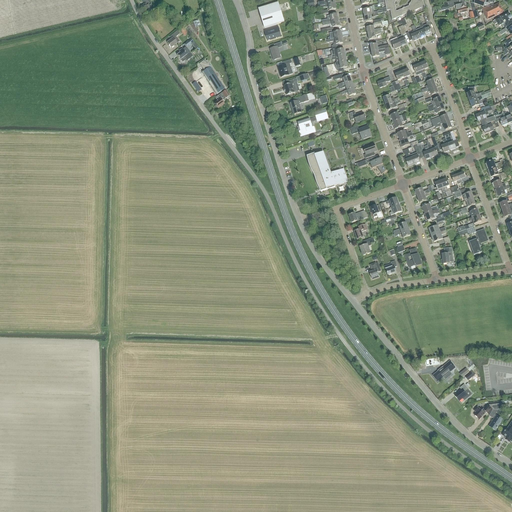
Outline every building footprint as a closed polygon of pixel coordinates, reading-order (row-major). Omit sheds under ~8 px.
[(148,17),(155,13),(150,4),(151,4),(148,0),(143,0),(143,1),(145,4),(141,7),(145,14),(145,13),(148,17)] [(411,15),(416,14),(414,11),(419,9),(417,3),(412,0),(408,7),(411,15)] [(411,0),(412,0),(417,3),(419,9),(425,7),(421,0),(411,0)] [(465,3),(465,1),(455,4),(448,5),(449,9),(454,8),(454,7),(455,6),(456,9),(466,7),(466,5),(466,4),(465,3)] [(278,3),(258,9),(260,14),(264,28),(265,28),(276,25),(284,22),(281,12),(279,5),(278,3)] [(396,12),(395,7),(394,3),(385,5),(386,9),(386,11),(390,10),(392,20),(397,18),(396,12)] [(487,20),(504,12),(499,3),(494,6),(493,5),(481,9),(487,20)] [(408,7),(396,12),(397,18),(405,14),(407,18),(411,15),(408,7)] [(461,14),(469,12),(467,7),(457,9),(458,14),(457,14),(457,15),(458,18),(459,22),(463,21),(462,16),(461,17),(461,14)] [(493,22),(495,25),(497,24),(499,26),(503,24),(506,28),(504,28),(502,30),(511,23),(511,17),(509,12),(493,22)] [(330,16),(331,20),(328,20),(328,19),(322,20),(322,23),(338,20),(337,14),(330,16)] [(378,16),(377,14),(364,16),(365,22),(372,21),(372,17),(375,17),(374,16),(378,16)] [(427,26),(427,24),(423,26),(424,27),(422,28),(423,30),(426,37),(432,34),(429,28),(429,26),(427,26)] [(511,35),(511,33),(511,24),(506,28),(498,32),(500,35),(507,30),(511,35)] [(398,38),(397,39),(398,41),(401,47),(407,45),(403,35),(406,34),(403,26),(398,28),(401,36),(398,37),(398,38)] [(413,42),(420,39),(416,30),(414,26),(411,27),(412,29),(413,32),(412,32),(411,33),(411,34),(411,35),(407,37),(409,41),(413,40),(413,42)] [(278,27),(264,31),(269,30),(270,34),(266,35),(267,40),(267,41),(281,36),(277,37),(275,32),(279,31),(278,27)] [(423,30),(422,28),(421,28),(416,30),(420,39),(426,37),(423,30)] [(171,48),(177,43),(174,40),(177,38),(176,37),(180,34),(177,31),(169,37),(171,39),(167,43),(171,48)] [(328,38),(328,40),(341,37),(340,31),(333,33),(334,37),(328,38)] [(369,40),(376,39),(375,35),(378,35),(378,34),(381,33),(381,31),(368,34),(369,40)] [(343,43),(341,37),(328,40),(327,40),(327,43),(333,42),(334,45),(332,46),(332,48),(339,47),(339,44),(343,43)] [(191,43),(189,40),(183,45),(185,47),(182,50),(182,49),(179,52),(180,53),(177,55),(180,60),(182,62),(186,60),(187,61),(190,58),(190,57),(192,56),(189,52),(186,55),(184,52),(188,50),(186,48),(190,45),(195,50),(196,49),(198,48),(196,45),(193,41),(191,43)] [(401,47),(398,41),(392,44),(394,50),(401,47)] [(277,47),(281,46),(280,43),(274,45),(274,48),(270,49),(273,60),(281,58),(277,47)] [(333,52),(334,51),(335,55),(331,56),(332,58),(338,57),(345,55),(344,49),(340,50),(339,47),(332,48),(333,52)] [(379,56),(379,53),(385,52),(386,55),(390,54),(389,48),(384,49),(378,50),(371,52),(372,58),(379,56)] [(200,64),(199,64),(200,64),(204,71),(202,72),(216,94),(224,89),(210,67),(205,60),(200,64)] [(278,67),(281,77),(293,74),(290,64),(292,63),(291,60),(282,63),(283,66),(278,67)] [(346,61),(339,63),(340,69),(338,69),(338,72),(344,71),(344,68),(347,68),(346,61)] [(428,68),(425,62),(419,64),(423,73),(421,74),(422,76),(425,75),(424,73),(426,72),(425,69),(428,68)] [(416,73),(417,76),(421,74),(423,73),(419,64),(413,67),(416,73)] [(401,72),(404,78),(405,80),(403,81),(405,84),(407,82),(406,80),(408,80),(407,77),(410,76),(408,69),(401,72)] [(405,80),(404,78),(401,72),(395,75),(398,81),(402,79),(402,82),(403,81),(405,80)] [(308,74),(296,78),(297,79),(298,82),(309,78),(308,74)] [(339,87),(352,82),(349,76),(346,78),(345,74),(333,77),(334,80),(342,78),(344,82),(338,85),(339,87)] [(385,83),(387,82),(391,81),(389,77),(383,80),(383,81),(377,83),(379,89),(386,86),(385,83)] [(297,92),(294,83),(298,82),(297,79),(288,81),(289,85),(284,86),(286,95),(297,92)] [(426,83),(428,86),(425,87),(426,88),(426,90),(429,89),(435,86),(433,80),(426,83)] [(201,90),(196,82),(192,84),(198,93),(201,90)] [(354,88),(352,82),(345,85),(339,87),(340,89),(346,87),(347,90),(354,88)] [(429,89),(426,90),(426,88),(423,89),(425,92),(427,91),(428,93),(430,92),(431,95),(438,93),(435,86),(429,89)] [(470,93),(467,94),(469,101),(481,96),(480,93),(477,95),(477,94),(475,95),(474,91),(474,92),(473,90),(475,90),(474,86),(468,87),(468,90),(470,90),(471,90),(472,92),(470,93)] [(354,88),(347,90),(341,93),(342,95),(348,93),(349,96),(356,94),(354,88)] [(222,101),(226,98),(230,95),(226,90),(215,98),(217,101),(214,103),(218,109),(224,104),(222,101)] [(296,102),(289,105),(292,114),(301,112),(299,104),(303,103),(309,101),(307,95),(301,97),(295,99),(296,102)] [(321,97),(323,104),(329,103),(327,95),(321,97)] [(395,103),(397,102),(396,99),(394,100),(393,98),(391,99),(389,96),(383,98),(385,105),(394,101),(395,103)] [(481,96),(469,101),(472,108),(479,105),(477,101),(482,99),(481,96)] [(394,109),(394,108),(397,107),(396,105),(398,104),(400,103),(400,101),(399,98),(396,99),(397,102),(395,103),(394,101),(385,105),(388,111),(394,109)] [(430,107),(432,106),(433,106),(433,107),(442,104),(440,98),(433,100),(434,101),(431,102),(432,104),(427,106),(428,108),(430,107)] [(434,110),(434,111),(436,114),(445,110),(442,104),(433,107),(433,106),(432,106),(430,107),(431,110),(432,111),(434,110)] [(488,123),(493,121),(495,121),(493,116),(486,119),(485,116),(493,113),(491,107),(484,109),(485,112),(476,116),(478,122),(480,121),(482,125),(488,123)] [(328,119),(326,110),(314,113),(317,122),(328,119)] [(356,115),(354,112),(349,114),(351,120),(355,119),(356,123),(365,119),(365,118),(366,117),(365,115),(364,114),(363,114),(363,113),(357,115),(356,115)] [(497,122),(499,121),(502,127),(503,126),(504,127),(508,125),(503,114),(499,116),(497,112),(493,114),(497,122)] [(400,120),(405,118),(404,115),(399,117),(398,113),(389,116),(391,120),(393,123),(400,120)] [(503,114),(508,125),(511,123),(511,118),(511,116),(507,117),(506,116),(507,116),(506,113),(503,114)] [(440,118),(441,119),(438,120),(439,122),(434,124),(435,125),(436,128),(438,127),(437,124),(440,123),(440,125),(443,124),(449,121),(447,115),(440,118)] [(403,127),(401,122),(403,122),(406,121),(405,118),(400,120),(393,123),(393,125),(393,126),(394,130),(403,127)] [(297,127),(300,135),(315,131),(313,124),(311,124),(310,119),(298,123),(299,126),(297,127)] [(449,121),(443,124),(445,130),(452,128),(449,121)] [(488,123),(482,125),(483,128),(485,134),(493,131),(493,129),(496,128),(493,121),(488,123)] [(350,129),(352,135),(358,133),(359,136),(360,135),(362,140),(371,136),(368,127),(359,130),(357,126),(350,129)] [(407,138),(412,136),(411,133),(408,134),(408,132),(406,131),(404,132),(404,131),(396,134),(397,138),(398,138),(399,141),(407,138)] [(449,132),(443,135),(445,139),(450,151),(456,149),(455,148),(459,146),(457,141),(453,142),(449,132)] [(401,148),(409,145),(408,141),(410,140),(413,139),(412,136),(407,138),(399,141),(400,144),(399,144),(401,148)] [(442,140),(444,145),(441,146),(440,143),(437,144),(440,151),(442,150),(444,153),(450,151),(445,139),(442,140)] [(364,155),(365,159),(375,155),(374,152),(376,151),(374,144),(367,146),(367,145),(362,146),(365,155),(364,155)] [(438,156),(435,149),(432,150),(430,144),(427,146),(429,151),(432,158),(438,156)] [(432,158),(429,151),(427,146),(424,147),(426,152),(423,153),(426,160),(432,158)] [(407,157),(404,159),(405,163),(406,162),(408,167),(414,165),(409,153),(408,149),(403,151),(404,155),(405,154),(407,157)] [(348,182),(343,169),(330,174),(323,152),(315,155),(315,154),(307,157),(308,163),(309,166),(310,167),(310,168),(311,171),(312,172),(313,174),(314,176),(315,178),(316,181),(317,184),(318,187),(321,192),(335,187),(334,186),(348,182)] [(409,153),(414,165),(420,162),(419,159),(417,156),(414,157),(412,152),(409,153)] [(379,157),(378,156),(366,160),(360,162),(361,166),(367,164),(367,165),(367,164),(370,163),(372,168),(377,166),(377,167),(378,169),(379,170),(379,171),(380,172),(381,173),(382,174),(381,174),(382,175),(386,171),(385,169),(384,168),(383,167),(383,166),(382,165),(381,164),(381,163),(380,162),(380,160),(379,159),(379,158),(379,157)] [(485,164),(488,171),(495,168),(498,167),(501,166),(504,165),(502,160),(499,161),(500,163),(494,165),(493,161),(486,163),(486,164),(485,164)] [(491,177),(498,175),(497,171),(500,170),(502,169),(501,166),(498,167),(495,168),(488,171),(490,177),(491,177)] [(461,183),(459,180),(460,180),(457,175),(451,177),(454,183),(457,181),(458,184),(461,183)] [(445,193),(448,192),(446,187),(449,186),(447,179),(441,181),(443,188),(445,193)] [(445,193),(443,188),(441,181),(435,184),(437,190),(441,189),(443,194),(445,193)] [(508,186),(507,183),(505,184),(504,184),(502,185),(500,181),(493,183),(492,184),(495,191),(503,188),(505,187),(506,187),(508,186)] [(429,193),(432,191),(430,186),(427,187),(428,190),(425,191),(423,192),(422,189),(415,191),(417,197),(429,193)] [(498,197),(505,195),(504,191),(507,190),(506,187),(503,188),(495,191),(497,197),(498,197)] [(462,196),(465,202),(465,201),(473,198),(471,192),(462,196)] [(419,203),(426,201),(425,197),(430,195),(429,193),(417,197),(419,203)] [(390,204),(391,208),(400,205),(397,199),(396,198),(389,201),(386,202),(387,205),(389,204),(390,204)] [(465,201),(468,207),(475,204),(473,198),(465,201)] [(501,208),(502,211),(509,208),(511,207),(511,203),(508,205),(506,201),(499,204),(501,208)] [(401,211),(402,211),(400,205),(391,208),(393,212),(392,212),(390,213),(391,216),(394,214),(394,215),(401,212),(401,211)] [(436,207),(431,209),(429,205),(422,207),(421,208),(422,212),(424,211),(425,214),(437,210),(436,207)] [(378,218),(383,217),(381,212),(379,213),(376,206),(370,208),(373,215),(374,217),(377,216),(378,218)] [(511,214),(511,207),(502,211),(504,217),(511,214)] [(427,221),(434,218),(433,215),(440,213),(439,209),(437,210),(425,214),(426,217),(425,217),(426,221),(427,221)] [(474,217),(479,215),(477,209),(470,212),(472,218),(474,217)] [(355,213),(349,215),(351,223),(357,221),(363,219),(367,218),(364,211),(355,214),(355,213)] [(474,224),(481,221),(479,215),(474,217),(472,218),(469,219),(470,221),(472,220),(473,224),(474,224)] [(393,232),(394,234),(408,229),(406,223),(399,226),(400,231),(399,231),(399,230),(393,232)] [(464,226),(457,229),(458,232),(466,230),(474,227),(475,227),(474,224),(473,224),(472,224),(467,226),(464,227),(464,226)] [(362,232),(367,230),(365,225),(359,227),(360,230),(354,232),(357,240),(363,238),(364,237),(362,232)] [(429,229),(431,236),(445,231),(444,228),(439,230),(437,226),(429,229)] [(466,230),(458,233),(460,236),(467,233),(468,235),(476,233),(476,232),(474,227),(466,230)] [(408,229),(394,234),(395,237),(401,235),(400,234),(401,233),(403,238),(411,236),(408,229)] [(481,244),(488,241),(484,229),(476,232),(476,233),(478,239),(469,242),(474,256),(482,253),(479,247),(481,246),(481,244)] [(445,231),(431,236),(434,242),(442,239),(441,235),(446,233),(445,231)] [(363,256),(370,253),(367,245),(360,247),(363,256)] [(441,264),(449,263),(449,262),(453,262),(451,248),(444,249),(445,254),(441,254),(442,260),(441,260),(441,264)] [(410,254),(404,256),(407,263),(409,262),(411,267),(414,266),(416,265),(417,267),(421,265),(417,254),(415,249),(411,250),(412,253),(410,254)] [(394,268),(397,267),(395,261),(391,263),(391,264),(384,267),(386,271),(388,275),(396,272),(394,268)] [(378,272),(379,272),(381,271),(378,263),(376,264),(375,263),(370,265),(372,272),(369,273),(371,279),(375,277),(376,279),(379,277),(379,276),(378,272)] [(450,372),(455,368),(450,361),(437,371),(438,372),(432,376),(437,382),(443,377),(445,380),(452,375),(450,372)] [(469,372),(467,369),(460,375),(462,378),(469,372)] [(468,375),(465,377),(468,381),(475,375),(472,371),(468,375)] [(472,394),(468,389),(464,385),(460,388),(462,390),(454,396),(459,401),(462,399),(463,399),(464,401),(472,394)] [(488,414),(492,410),(502,409),(502,404),(488,405),(482,411),(477,407),(473,411),(476,413),(474,415),(479,420),(485,412),(488,414)] [(495,415),(497,411),(497,410),(493,410),(489,416),(492,418),(492,417),(494,419),(489,426),(495,431),(503,420),(496,416),(495,415)] [(510,441),(511,441),(511,421),(507,429),(507,428),(502,435),(506,438),(505,439),(509,441),(510,441)]
